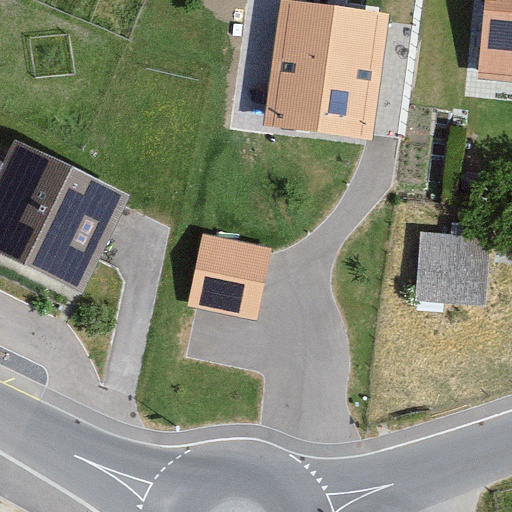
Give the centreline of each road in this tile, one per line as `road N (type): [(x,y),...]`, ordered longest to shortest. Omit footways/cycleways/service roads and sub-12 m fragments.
road 1 (secondary): [(169,505),(0,417)]
road 2 (secondary): [(511,439),(340,511)]
road 3 (secondary): [(310,511),(292,482),(250,461),(203,469),(169,505)]
